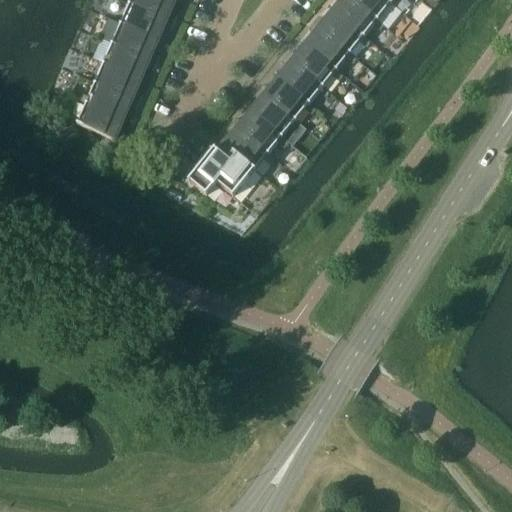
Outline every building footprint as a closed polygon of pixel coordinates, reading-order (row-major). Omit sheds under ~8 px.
[(169,16),(174,3),(167,0),(132,0),(132,1),(128,0),(122,0),(121,3),(129,6),(128,7),(173,26),(176,19),(175,18),(175,19),(169,16)] [(378,23),(349,0),(337,0),(341,3),(333,13),(364,40),(365,39),(364,39),(373,27),(380,33),(380,34),(384,29),(378,23)] [(391,7),(392,6),(384,0),(349,0),(378,23),(378,22),(387,11),(394,16),(394,17),(398,12),(391,7)] [(170,33),(173,26),(128,7),(129,8),(123,21),(115,18),(115,17),(113,23),(120,26),(157,43),(163,30),(169,33),(170,33)] [(364,40),(333,13),(324,25),(319,20),(318,19),(313,26),(351,56),(351,55),(360,44),(367,50),(366,50),(367,50),(371,45),(364,40)] [(152,55),(157,43),(120,26),(120,27),(120,28),(115,41),(107,37),(106,37),(104,42),(112,46),(111,46),(156,66),(159,58),(158,58),(152,55)] [(350,57),(351,56),(313,26),(308,32),(309,32),(314,36),(305,48),(337,73),(338,73),(337,72),(346,61),(353,67),(357,62),(350,57)] [(153,73),(156,66),(111,46),(111,47),(112,47),(106,61),(98,57),(98,56),(95,62),(103,66),(140,82),(146,70),(152,72),(152,73),(153,73)] [(337,74),(337,73),(305,48),(297,58),(291,54),(292,53),(291,53),(286,59),(323,90),(324,89),(323,89),(332,78),(339,83),(339,84),(343,79),(337,74)] [(323,90),(286,59),(281,65),(281,66),(282,66),(287,70),(278,80),(310,107),(310,106),(319,95),(326,100),(325,100),(326,101),(330,96),(323,90)] [(135,95),(140,82),(103,66),(102,67),(103,67),(97,81),(89,77),(90,76),(89,76),(87,82),(94,85),(94,86),(139,105),(142,98),(141,97),(141,98),(135,95)] [(309,107),(310,107),(278,80),(269,92),(264,87),(264,86),(258,93),(296,123),(297,123),(296,122),(305,111),(312,117),(316,113),(309,107)] [(136,113),(139,105),(94,86),(94,87),(95,87),(89,100),(81,97),(81,96),(78,102),(86,105),(85,106),(123,122),(129,109),(135,112),(136,113)] [(296,124),(296,123),(258,93),(253,99),(254,99),(260,103),(251,114),(283,140),(283,139),(282,139),(292,128),(298,134),(302,129),(296,124)] [(117,135),(123,122),(85,106),(86,107),(80,120),(72,117),(72,116),(70,122),(77,125),(77,126),(121,146),(125,137),(124,137),(117,135)] [(282,141),(283,140),(251,114),(242,125),(237,121),(237,120),(236,120),(231,126),(269,157),(269,156),(278,145),(285,150),(284,151),(285,151),(289,146),(282,141)] [(268,157),(269,157),(231,126),(226,132),(227,133),(232,137),(224,147),(223,147),(255,174),(256,173),(255,173),(264,162),(271,167),(271,168),(275,163),(268,157)] [(255,174),(223,147),(222,148),(223,148),(218,155),(217,155),(231,167),(224,176),(216,186),(217,186),(232,199),(233,200),(249,180),(254,174),(255,174)] [(216,186),(224,176),(231,167),(217,155),(218,155),(210,149),(209,150),(210,150),(195,168),(195,167),(194,168),(198,172),(188,184),(190,185),(206,197),(205,198),(206,199),(217,186),(216,186)]
